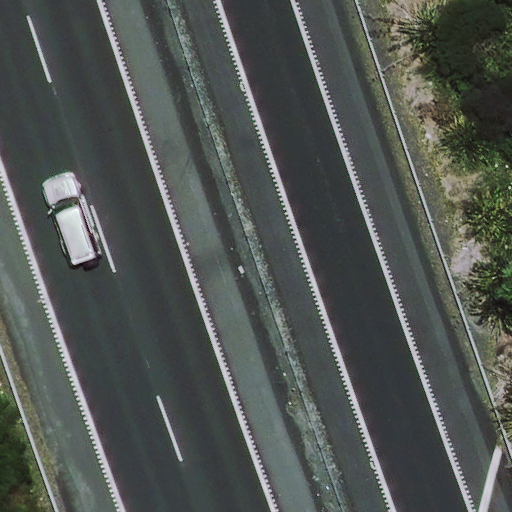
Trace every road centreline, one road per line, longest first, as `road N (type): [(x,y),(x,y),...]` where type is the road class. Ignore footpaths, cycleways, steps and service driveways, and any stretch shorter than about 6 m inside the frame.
road 1 (motorway): [(206,511),(26,0)]
road 2 (motorway): [(294,0),(472,511)]
